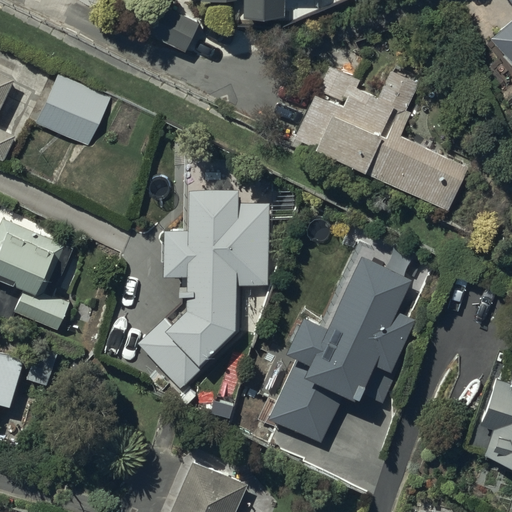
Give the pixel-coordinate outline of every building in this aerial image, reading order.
[(239,26),(284,27),(284,0),(195,0),(195,10),(239,10),(239,26)] [(185,53),(200,23),(161,3),(146,34),(185,53)] [(511,20),(490,38),(511,64),(511,20)] [(319,90),(346,103),(344,108),(315,95),(295,138),(317,148),(316,151),(448,213),(469,166),(403,136),(413,113),(405,110),(418,84),(392,72),(380,98),(359,88),(362,81),(330,66),(319,90)] [(0,159),(4,161),(15,136),(0,129),(0,110),(14,80),(0,73),(0,159)] [(57,74),(36,123),(90,147),(112,98),(57,74)] [(139,345),(180,389),(240,331),(241,287),(269,287),(270,180),(233,159),(209,159),(209,144),(183,144),(184,199),(189,199),(189,230),(165,230),(165,278),(180,278),(180,304),(167,317),(173,323),(171,326),(163,319),(139,345)] [(75,249),(2,219),(0,225),(0,280),(24,290),(15,311),(60,330),(71,302),(56,296),(75,249)] [(386,270),(362,259),(329,329),(304,317),(287,355),(296,359),(268,419),(320,443),(342,396),(352,401),(353,398),(361,401),(364,395),(383,404),(401,365),(397,363),(416,320),(398,312),(413,281),(404,277),(413,258),(395,250),(386,270)] [(511,348),(501,344),(464,444),(511,461),(511,348)] [(0,406),(9,409),(23,358),(0,352),(0,406)] [(190,451),(164,511),(235,511),(250,476),(190,451)]
